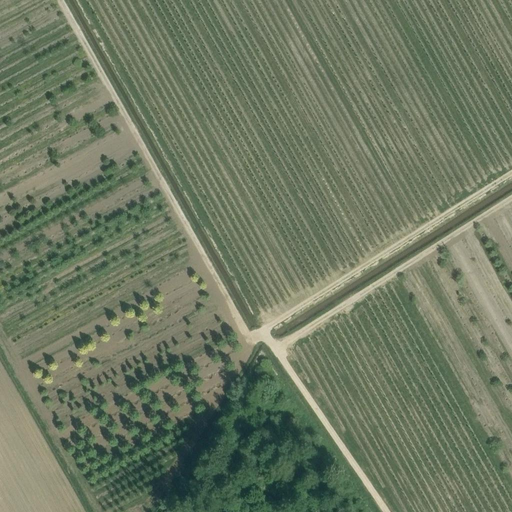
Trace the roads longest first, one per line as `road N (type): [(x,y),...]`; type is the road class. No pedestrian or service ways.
road 1 (track): [(511,172),(250,338),(60,0)]
road 2 (track): [(273,348),(511,195)]
road 3 (track): [(263,330),(387,511)]
